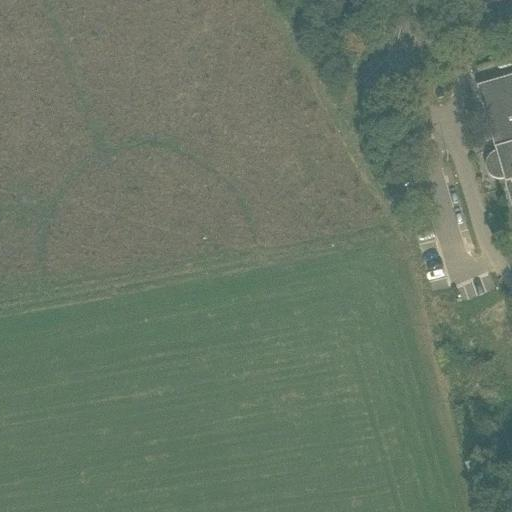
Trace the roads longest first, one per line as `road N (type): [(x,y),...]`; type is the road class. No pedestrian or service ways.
road 1 (unclassified): [(511,281),(483,247),(446,124)]
road 2 (unclassified): [(446,124),(420,111),(399,71),(398,49),(419,31)]
road 3 (unclassified): [(446,124),(457,106),(460,66),(437,30),(419,31)]
